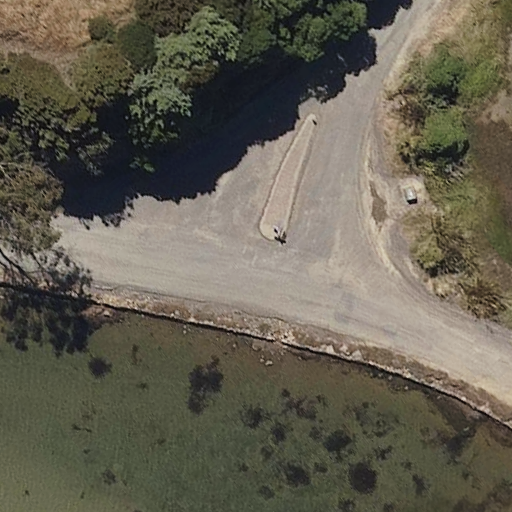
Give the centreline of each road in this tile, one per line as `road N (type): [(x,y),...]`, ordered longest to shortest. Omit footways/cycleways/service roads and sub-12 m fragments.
road 1 (unclassified): [(262,262),(340,69),(390,0)]
road 2 (unclassified): [(262,262),(511,374)]
road 3 (unclassified): [(0,222),(262,262)]
